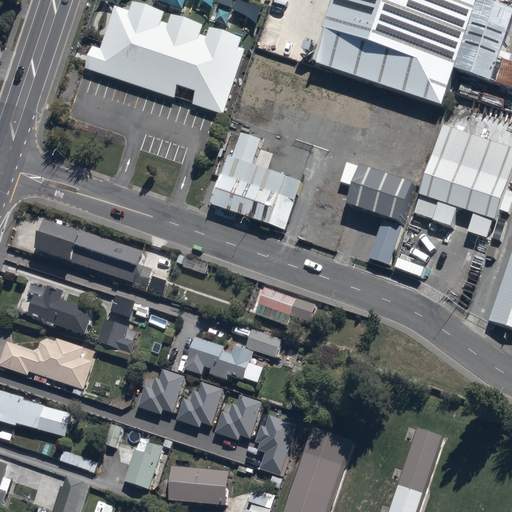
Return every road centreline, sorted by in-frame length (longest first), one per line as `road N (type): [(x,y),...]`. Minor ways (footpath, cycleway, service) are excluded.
road 1 (unclassified): [(0,166),(411,309),(511,376)]
road 2 (secondary): [(0,163),(54,0)]
